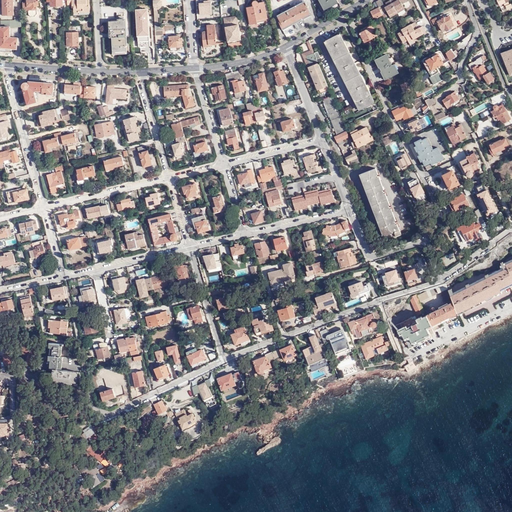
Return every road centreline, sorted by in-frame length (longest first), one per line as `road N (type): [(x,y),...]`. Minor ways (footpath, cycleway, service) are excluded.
road 1 (residential): [(441,280),(223,359)]
road 2 (residential): [(339,15),(431,193)]
road 3 (residential): [(43,208),(6,65)]
road 4 (residential): [(351,210),(369,255),(425,243),(441,280)]
road 5 (residential): [(168,176),(43,208)]
road 6 (residential): [(111,414),(223,359)]
